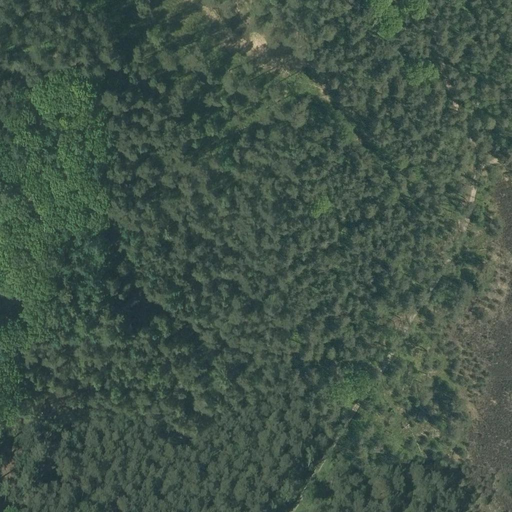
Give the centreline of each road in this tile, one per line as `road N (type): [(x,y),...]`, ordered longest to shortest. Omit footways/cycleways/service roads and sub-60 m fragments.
road 1 (track): [(292,511),(460,239),(473,183)]
road 2 (track): [(427,0),(459,125)]
